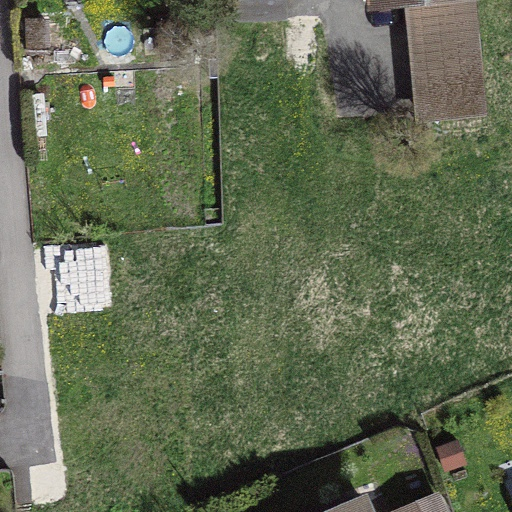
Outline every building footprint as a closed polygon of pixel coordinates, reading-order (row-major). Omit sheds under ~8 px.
[(281,0),(219,0),(220,21),(282,18),(281,0)] [(471,0),(411,0),(422,116),(482,111),(471,0)] [(162,27),(165,55),(184,53),(182,25),(162,27)] [(99,487),(99,511),(148,511),(181,498),(179,383),(124,384),(126,486),(99,487)] [(367,511),(362,499),(331,511),(367,511)]
